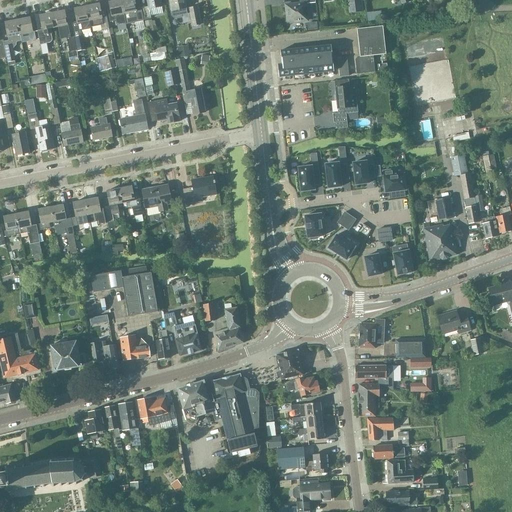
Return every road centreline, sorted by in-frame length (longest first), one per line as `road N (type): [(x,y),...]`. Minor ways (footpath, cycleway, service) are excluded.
road 1 (residential): [(0,185),(261,132)]
road 2 (residential): [(0,421),(246,352)]
road 3 (tertiary): [(340,303),(390,301),(511,259)]
road 4 (residential): [(360,511),(338,349)]
road 5 (tertiary): [(261,132),(246,0)]
